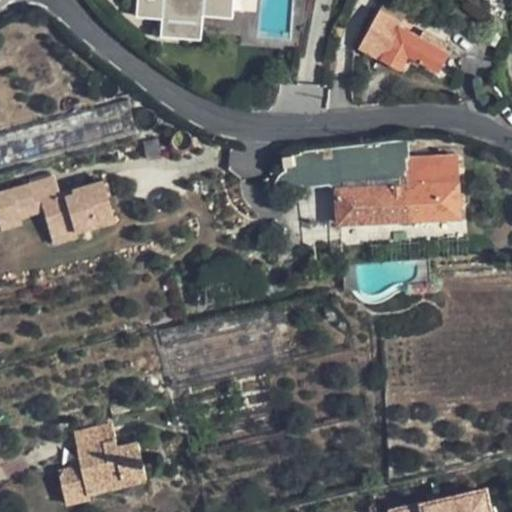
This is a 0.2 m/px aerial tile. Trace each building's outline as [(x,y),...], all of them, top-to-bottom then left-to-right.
[(145,0),(145,3),(160,18),(167,13),(170,13),(172,11),(195,12),(196,0),(145,0)] [(209,0),(196,0),(195,12),(209,13),(209,0)] [(402,0),(384,0),(360,45),(400,66),(408,53),(437,69),(449,49),(400,23),(411,5),(402,0)] [(152,25),(160,18),(145,3),(137,9),(152,25)] [(0,134),(0,164),(28,157),(134,128),(127,99),(80,111),(0,134)] [(334,146),(337,184),(340,222),(459,214),(458,204),(465,204),(464,191),(457,191),(454,153),(410,155),(408,137),(334,146)] [(330,184),(337,184),(334,146),(294,152),(296,162),(284,164),(285,170),(281,172),(275,185),(303,184),(305,186),(328,183),(330,184)] [(499,154),(486,146),(479,154),(493,163),(499,154)] [(282,153),(284,164),(296,162),(294,152),(282,153)] [(53,174),(30,181),(34,197),(41,195),(58,191),(54,177),(53,174)] [(43,208),(48,226),(68,220),(72,230),(96,224),(95,217),(111,214),(103,179),(58,191),(41,195),(43,208)] [(16,203),(34,197),(30,181),(0,188),(0,219),(19,214),(16,203)] [(19,214),(43,208),(41,195),(34,197),(16,203),(19,214)] [(21,221),(19,214),(0,219),(0,221),(1,226),(21,221)] [(113,222),(111,214),(95,217),(96,224),(98,227),(113,222)] [(73,236),(72,230),(68,220),(48,226),(53,241),(73,236)] [(74,431),(77,445),(81,446),(104,440),(100,425),(74,431)] [(59,468),(64,488),(84,483),(86,491),(91,490),(146,476),(137,440),(117,444),(115,438),(104,440),(81,446),(77,445),(80,455),(81,461),(73,464),(59,468)] [(71,457),(73,464),(81,461),(80,455),(71,457)] [(88,497),(86,491),(84,483),(64,488),(68,503),(88,497)] [(484,488),(393,510),(393,511),(489,511),(488,505),(484,488)]
